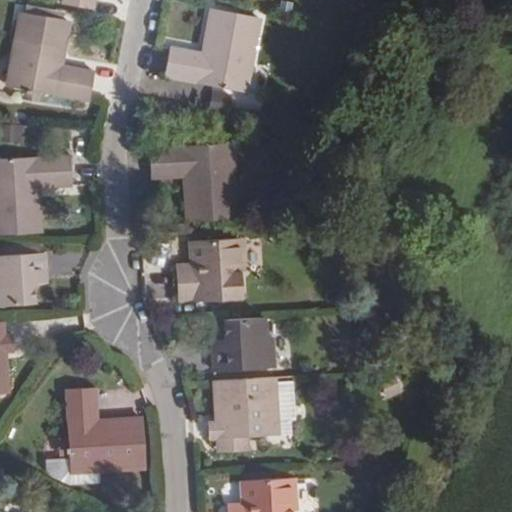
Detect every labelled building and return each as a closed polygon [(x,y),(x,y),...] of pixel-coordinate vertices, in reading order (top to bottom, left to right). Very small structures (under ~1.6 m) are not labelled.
[(61,0),(61,4),(92,11),(94,0),(61,0)] [(244,94),(259,19),(211,10),(202,55),(169,49),(163,76),(244,94)] [(60,66),(69,23),(21,12),(5,86),(23,90),(40,93),(87,103),(93,73),(60,66)] [(212,89),(206,104),(225,111),(231,96),(212,89)] [(21,100),(38,104),(40,93),(23,90),(21,100)] [(0,125),(0,142),(23,143),(24,127),(0,125)] [(236,220),(231,145),(148,149),(150,179),(183,177),(187,223),(236,220)] [(70,186),(68,156),(0,159),(0,235),(39,234),(37,189),(70,186)] [(242,240),(188,242),(190,264),(190,271),(177,271),(178,304),(239,301),(238,273),(244,273),(242,240)] [(0,256),(37,254),(36,245),(0,247),(0,256)] [(46,278),(44,253),(37,254),(0,256),(0,307),(33,305),(32,286),(32,279),(46,278)] [(224,340),(224,344),(210,344),(212,372),(272,369),(271,337),(265,338),(263,318),(223,320),(224,340)] [(12,354),(11,334),(5,336),(0,335),(0,394),(7,394),(5,354),(12,354)] [(248,437),(277,435),(274,380),(213,383),(215,421),(206,422),(206,442),(214,440),(248,439),(248,437)] [(94,389),(64,390),(67,437),(67,456),(68,473),(146,469),(142,419),(95,421),(94,389)] [(56,438),(57,457),(67,456),(67,437),(56,438)] [(249,452),(248,439),(214,440),(214,454),(249,452)] [(298,511),(296,479),(288,480),(289,511),(298,511)] [(227,511),(289,511),(288,480),(240,481),(241,503),(241,511),(227,511)]
